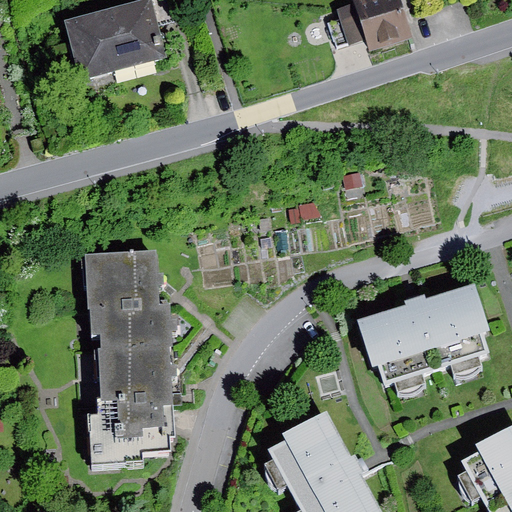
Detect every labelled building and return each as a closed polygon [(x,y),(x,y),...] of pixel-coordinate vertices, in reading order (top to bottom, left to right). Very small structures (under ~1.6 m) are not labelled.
[(145,0),(145,1),(65,22),(80,81),(167,58),(159,28),(185,21),(179,0),(145,0)] [(401,0),(359,0),(355,1),(357,6),(338,12),(349,47),(365,43),(369,55),(414,42),(401,0)] [(99,339),(99,347),(172,343),(170,307),(158,307),(157,282),(155,252),(87,256),(92,339),(99,339)] [(407,309),(358,322),(372,374),(381,374),(386,390),(489,357),(483,339),(491,337),(476,288),(426,303),(425,298),(415,301),(405,304),(407,309)] [(174,373),(172,343),(99,347),(101,419),(93,421),(95,468),(141,466),(141,456),(170,455),(170,442),(179,441),(174,376),(174,373)] [(286,445),(270,454),(302,511),(377,511),(360,480),(367,476),(362,466),(357,457),(352,459),(326,412),(282,436),(286,445)] [(511,511),(511,430),(480,448),(484,456),(466,466),(491,511),(511,511)]
